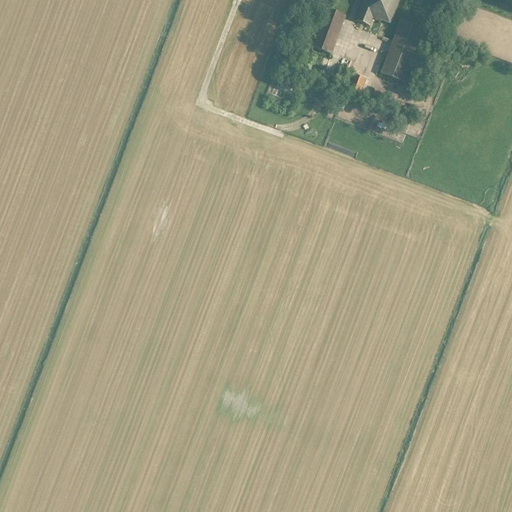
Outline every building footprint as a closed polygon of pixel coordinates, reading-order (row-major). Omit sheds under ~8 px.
[(400,0),(364,0),(356,21),(370,26),(373,19),(381,22),(381,20),(391,24),(400,0)] [(346,17),(327,10),(313,47),(332,54),(346,17)] [(424,30),(401,21),(382,73),(405,81),(424,30)] [(362,77),(366,67),(351,62),(347,72),(362,77)] [(360,95),(366,80),(354,76),(349,90),(360,95)]
